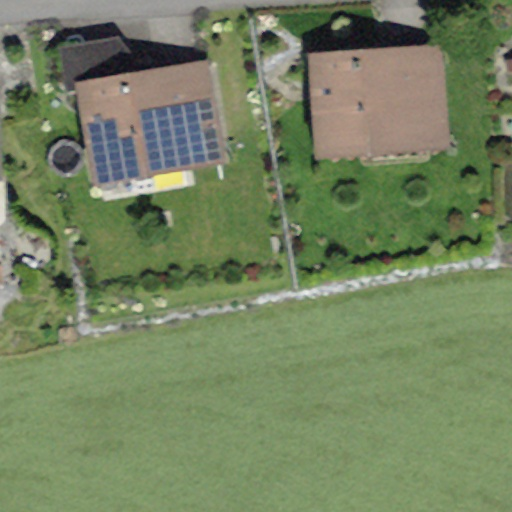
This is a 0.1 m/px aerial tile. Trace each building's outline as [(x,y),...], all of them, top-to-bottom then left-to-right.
[(80,92),(144,83),(120,46),(60,55),(65,94),(80,92)] [(439,55),(311,66),(320,171),(448,160),(439,55)] [(144,83),(80,92),(97,198),(232,176),(215,71),(144,83)] [(5,112),(0,112),(0,191),(8,191),(5,112)] [(68,158),(49,162),(54,182),(72,178),(68,158)]
